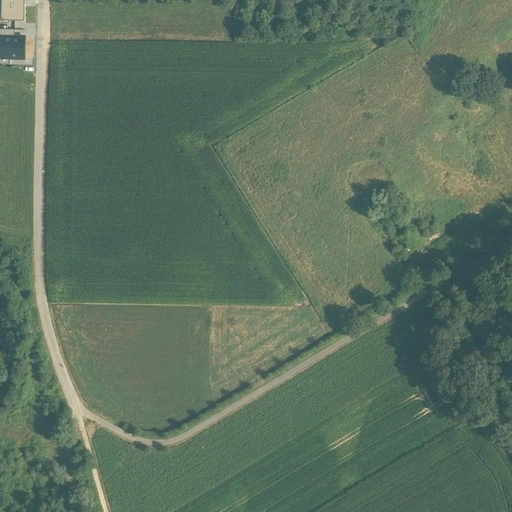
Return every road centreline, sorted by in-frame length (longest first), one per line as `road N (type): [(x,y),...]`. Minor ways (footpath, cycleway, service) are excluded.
road 1 (track): [(511,239),(178,440),(142,442),(74,413)]
road 2 (unclassified): [(43,0),(38,285),(74,413)]
